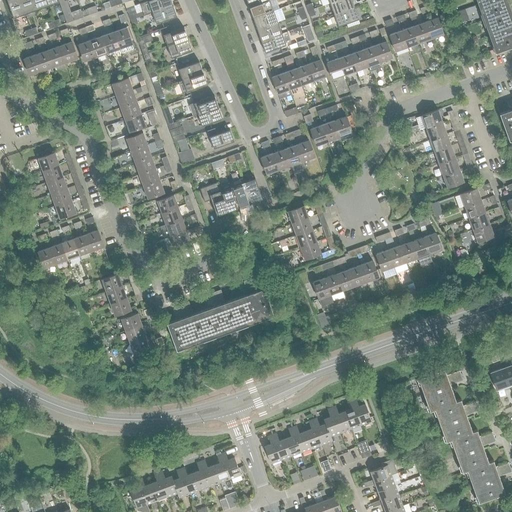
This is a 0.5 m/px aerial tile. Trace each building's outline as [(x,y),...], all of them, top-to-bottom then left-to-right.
[(6,0),(13,18),(24,14),(19,0),(6,0)] [(32,0),(19,0),(24,14),(36,10),(32,0)] [(45,0),(32,0),(36,10),(47,6),(45,0)] [(143,16),(152,13),(152,12),(172,5),(170,0),(149,0),(139,4),(143,16)] [(267,0),(248,7),(252,18),(273,11),(269,0),(267,0)] [(339,0),(329,4),(333,15),(354,8),(351,0),(339,0)] [(506,0),(475,0),(483,20),(510,10),(506,0)] [(176,17),(172,5),(152,12),(152,13),(156,24),(176,17)] [(476,11),(474,6),(465,9),(467,14),(476,11)] [(338,26),(358,19),(354,8),(333,15),(338,26)] [(495,53),(511,46),(511,15),(510,10),(483,20),(495,53)] [(256,30),(277,22),(273,11),(252,18),(256,30)] [(437,18),(424,22),(430,39),(443,35),(437,18)] [(256,30),(260,41),(281,34),(277,22),(256,30)] [(424,22),(413,26),(419,43),(430,39),(424,22)] [(413,26),(401,30),(407,47),(419,43),(413,26)] [(126,27),(114,32),(120,49),(121,53),(133,49),(132,44),(126,27)] [(183,27),(163,35),(167,46),(187,39),(183,27)] [(387,37),(384,27),(379,29),(382,39),(387,37)] [(395,52),(407,47),(401,30),(389,35),(395,52)] [(114,32),(102,36),(108,53),(120,49),(114,32)] [(149,33),(137,37),(139,45),(152,40),(149,33)] [(265,52),(285,45),(281,34),(260,41),(265,52)] [(102,36),(90,40),(96,57),(108,53),(102,36)] [(187,39),(167,46),(171,58),(191,51),(187,39)] [(84,62),(96,57),(90,40),(78,45),(84,62)] [(374,46),(380,63),(392,58),(386,41),(374,46)] [(71,42),(59,46),(65,63),(77,59),(71,42)] [(54,67),(65,63),(59,46),(48,50),(54,67)] [(374,46),(362,50),(368,67),(370,72),(381,67),(380,63),(374,46)] [(48,50),(36,54),(42,71),(54,67),(48,50)] [(362,50),(349,54),(356,71),(368,67),(362,50)] [(29,76),(42,71),(36,54),(23,59),(29,76)] [(349,54),(338,58),(344,75),(356,71),(349,54)] [(338,58),(326,63),(327,65),(332,80),(344,75),(338,58)] [(319,60),(307,64),(313,81),(325,77),(319,60)] [(178,69),(182,80),(202,73),(198,61),(178,69)] [(307,64),(295,68),(301,85),(313,81),(307,64)] [(295,68),(283,73),(289,90),(301,85),(295,68)] [(207,85),(202,73),(182,80),(177,82),(182,94),(207,85)] [(289,90),(283,73),(271,77),(277,94),(289,90)] [(115,96),(132,90),(128,78),(111,84),(115,96)] [(132,90),(115,96),(120,108),(137,102),(132,90)] [(511,109),(499,114),(508,141),(511,139),(511,94),(511,95),(511,98),(511,109)] [(193,103),(197,115),(218,107),(213,95),(193,103)] [(137,102),(120,108),(124,120),(141,113),(137,102)] [(222,119),(218,107),(197,115),(201,126),(222,119)] [(285,117),(298,113),(296,107),(283,111),(285,117)] [(420,116),(425,128),(442,122),(438,109),(420,116)] [(158,123),(156,117),(154,110),(147,113),(151,125),(154,124),(158,123)] [(145,126),(141,113),(124,120),(128,132),(145,126)] [(303,117),(305,124),(313,121),(310,114),(303,117)] [(346,116),(334,121),(339,137),(351,133),(346,116)] [(334,121),(321,125),(327,142),(339,137),(334,121)] [(425,128),(429,140),(446,133),(442,122),(425,128)] [(315,146),(327,142),(321,125),(309,129),(315,146)] [(419,130),(417,125),(404,130),(406,134),(419,130)] [(169,131),(173,142),(184,138),(183,133),(184,133),(182,126),(169,131)] [(213,149),(233,141),(229,129),(216,134),(214,128),(207,131),(213,149)] [(130,151),(147,145),(142,132),(125,139),(130,151)] [(429,140),(433,152),(451,145),(446,133),(429,140)] [(308,140),(296,145),(302,162),(314,157),(308,140)] [(151,156),(147,145),(130,151),(134,163),(151,156)] [(296,145),(284,149),(290,166),(292,172),(304,168),(302,162),(296,145)] [(433,152),(437,164),(455,157),(451,145),(433,152)] [(190,149),(180,152),(184,163),(194,159),(190,149)] [(278,170),(290,166),(284,149),(272,153),(278,170)] [(54,152),(37,158),(42,171),(59,165),(54,152)] [(272,153),(260,157),(266,175),(278,170),(272,153)] [(151,156),(134,163),(138,174),(155,168),(151,156)] [(437,164),(441,175),(459,169),(455,157),(437,164)] [(466,167),(471,165),(469,158),(463,160),(466,167)] [(224,165),(222,159),(211,163),(213,169),(224,165)] [(59,165),(42,171),(46,182),(63,176),(59,165)] [(155,168),(138,174),(142,186),(159,180),(155,168)] [(463,182),(459,169),(441,175),(446,188),(463,182)] [(63,176),(46,182),(50,194),(67,188),(63,176)] [(243,182),(242,178),(230,182),(231,187),(239,207),(250,203),(243,182)] [(243,182),(250,203),(262,199),(254,178),(243,182)] [(159,180),(142,186),(147,199),(164,193),(159,180)] [(172,190),(177,188),(174,180),(169,182),(172,190)] [(221,190),(217,182),(199,189),(204,202),(210,200),(216,215),(228,211),(220,191),(221,190)] [(231,187),(221,190),(220,191),(228,211),(239,207),(231,187)] [(50,194),(54,206),(72,200),(67,188),(50,194)] [(459,194),(464,206),(480,200),(476,188),(459,194)] [(173,195),(156,201),(161,213),(178,207),(173,195)] [(76,212),(72,200),(54,206),(59,218),(76,212)] [(464,206),(468,218),(485,212),(480,200),(464,206)] [(441,201),(434,203),(439,219),(445,217),(441,201)] [(290,224),(308,217),(303,205),(286,211),(290,224)] [(178,207),(161,213),(165,225),(182,219),(178,207)] [(468,218),(472,230),(489,224),(485,212),(468,218)] [(295,235),(312,229),(308,217),(290,224),(295,235)] [(186,231),(182,219),(165,225),(169,237),(186,231)] [(493,236),(489,224),(472,230),(477,242),(493,236)] [(505,237),(511,234),(511,229),(510,224),(503,227),(504,232),(503,233),(505,237)] [(85,234),(91,251),(103,247),(97,229),(85,234)] [(295,235),(299,247),(316,241),(312,229),(295,235)] [(186,231),(169,237),(174,249),(191,243),(186,231)] [(435,233),(423,237),(429,254),(441,250),(435,233)] [(85,234),(73,238),(79,255),(91,251),(85,234)] [(429,254),(423,237),(411,241),(417,258),(420,266),(432,261),(429,254)] [(61,242),(67,259),(79,255),(73,238),(61,242)] [(321,253),(316,241),(299,247),(303,259),(321,253)] [(399,245),(405,262),(417,258),(411,241),(399,245)] [(49,246),(56,263),(67,259),(61,242),(49,246)] [(387,250),(393,266),(405,262),(399,245),(387,250)] [(37,251),(43,268),(56,263),(49,246),(37,251)] [(381,271),(393,266),(387,250),(375,254),(381,271)] [(372,260),(359,265),(366,282),(378,277),(372,260)] [(288,262),(282,264),(285,272),(291,270),(288,262)] [(348,269),(354,286),(366,282),(359,265),(348,269)] [(348,269),(336,273),(342,290),(354,286),(348,269)] [(101,279),(105,291),(122,285),(118,273),(101,279)] [(330,295),(342,290),(336,273),(324,278),(330,295)] [(448,273),(439,276),(441,282),(450,279),(448,273)] [(247,294),(231,300),(240,327),(273,315),(263,288),(256,291),(252,278),(243,281),(247,294)] [(324,278),(312,282),(321,306),(333,302),(330,295),(324,278)] [(122,285),(105,291),(109,303),(127,297),(122,285)] [(198,311),(208,339),(240,327),(231,300),(224,302),(220,289),(210,293),(215,306),(198,311)] [(131,309),(127,297),(109,303),(114,315),(131,309)] [(183,317),(166,323),(176,350),(208,339),(198,311),(192,314),(188,301),(178,304),(183,317)] [(349,310),(337,314),(340,322),(352,318),(349,310)] [(121,318),(125,331),(142,324),(138,312),(121,318)] [(340,322),(336,312),(325,317),(323,312),(316,315),(321,329),(340,322)] [(125,331),(129,342),(146,336),(142,324),(125,331)] [(146,336),(129,342),(134,355),(151,348),(146,336)] [(508,385),(511,383),(511,364),(502,368),(508,385)] [(495,389),(508,385),(502,368),(489,373),(495,389)] [(429,411),(433,409),(455,401),(450,385),(462,380),(459,371),(446,375),(444,369),(417,379),(429,411)] [(355,399),(351,400),(360,425),(371,421),(364,404),(358,406),(355,399)] [(350,409),(344,411),(350,429),(360,425),(351,400),(347,402),(350,409)] [(445,441),(449,440),(472,432),(466,416),(479,411),(475,401),(462,406),(460,400),(455,401),(433,409),(445,441)] [(335,406),(331,408),(340,432),(350,429),(344,411),(338,414),(335,406)] [(330,436),(340,432),(331,408),(327,409),(329,417),(323,419),(325,424),(330,436)] [(312,420),(321,445),(332,441),(330,436),(325,424),(319,426),(316,418),(312,420)] [(310,429),(305,431),(311,448),(321,445),(312,420),(308,421),(310,429)] [(301,452),(311,448),(305,431),(299,433),(296,426),(292,427),(301,452)] [(290,436),(284,439),(291,456),(301,452),(292,427),(287,429),(290,436)] [(461,472),(466,471),(488,462),(482,446),(495,441),(491,432),(478,437),(476,430),(472,432),(449,440),(461,472)] [(281,460),(291,456),(284,439),(278,441),(276,433),(271,435),(281,460)] [(270,464),(281,460),(271,435),(267,436),(270,444),(264,446),(270,464)] [(369,456),(371,455),(366,440),(363,441),(369,456)] [(358,447),(340,453),(344,465),(362,459),(358,447)] [(224,452),(220,454),(229,479),(240,475),(237,468),(233,457),(227,460),(224,452)] [(219,463),(213,465),(219,482),(229,479),(220,454),(216,455),(219,463)] [(363,483),(364,485),(391,475),(397,473),(392,459),(380,463),(381,467),(369,471),(373,480),(363,483)] [(204,460),(200,461),(209,486),(219,482),(213,465),(207,467),(204,460)] [(198,470),(193,473),(199,490),(209,486),(200,461),(196,463),(198,470)] [(492,461),(488,462),(466,471),(477,503),(504,493),(498,477),(511,472),(507,463),(495,467),(492,461)] [(318,465),(304,468),(306,478),(321,474),(318,465)] [(243,466),(237,468),(240,475),(246,472),(243,466)] [(189,494),(199,490),(193,473),(187,475),(184,467),(180,469),(189,494)] [(189,494),(180,469),(175,470),(178,478),(172,480),(177,493),(178,497),(189,494)] [(162,470),(157,472),(167,497),(177,493),(172,480),(171,476),(164,478),(162,470)] [(156,481),(150,483),(157,500),(167,497),(157,472),(153,474),(156,481)] [(394,485),(391,475),(364,485),(365,487),(374,484),(377,492),(394,485)] [(141,478),(137,479),(146,504),(157,500),(150,483),(144,485),(141,478)] [(136,508),(146,504),(137,479),(133,481),(136,489),(129,491),(136,508)] [(398,495),(394,485),(377,492),(380,500),(371,503),(371,505),(398,495)] [(322,501),(314,504),(317,511),(328,511),(321,490),(319,491),(322,501)] [(323,490),(321,490),(328,511),(340,511),(335,496),(326,499),(323,490)] [(224,496),(229,509),(240,505),(235,492),(224,496)] [(382,504),(385,511),(402,506),(398,495),(371,505),(372,507),(382,504)] [(304,508),(305,511),(317,511),(314,504),(306,507),(303,497),(299,499),(302,509),(304,508)]
